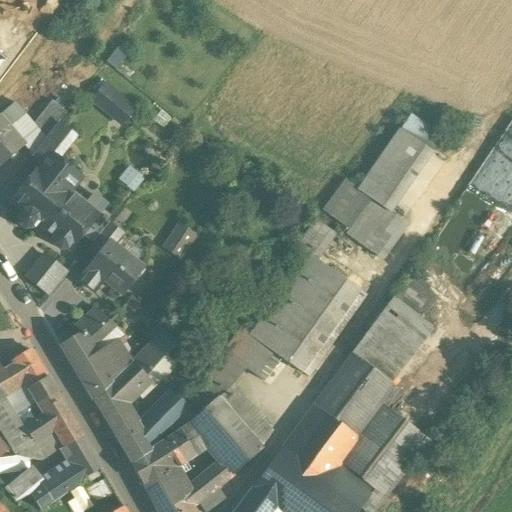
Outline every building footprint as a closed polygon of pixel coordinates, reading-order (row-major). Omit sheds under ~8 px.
[(136,106),(106,80),(90,98),(120,124),(136,106)] [(50,103),(32,126),(44,140),(65,114),(50,103)] [(14,104),(0,116),(0,166),(22,147),(7,129),(23,115),(14,104)] [(400,129),(434,149),(442,135),(408,116),(400,129)] [(73,138),(57,125),(31,157),(42,165),(50,155),(55,160),(73,138)] [(399,131),(357,191),(370,200),(390,214),(390,213),(432,154),(399,131)] [(23,188),(11,204),(13,205),(21,212),(17,218),(18,226),(24,231),(32,230),(37,224),(53,238),(52,239),(53,246),(59,250),(66,250),(67,248),(69,250),(94,219),(95,220),(105,207),(93,197),(86,206),(69,193),(80,179),(55,160),(50,155),(42,165),(23,188)] [(144,179),(129,166),(117,179),(132,193),(144,179)] [(23,188),(13,180),(0,195),(0,203),(8,210),(13,205),(11,204),(23,188)] [(349,230),(370,200),(357,191),(345,182),(323,212),(349,230)] [(511,206),(470,184),(431,259),(477,283),(511,215),(511,206)] [(349,230),(346,234),(382,260),(407,225),(390,213),(390,214),(370,200),(349,230)] [(316,222),(298,248),(307,254),(315,260),(333,235),(316,222)] [(108,225),(85,253),(96,261),(109,244),(114,248),(123,237),(108,225)] [(180,228),(161,257),(174,265),(193,236),(180,228)] [(114,248),(109,244),(96,261),(79,282),(93,293),(103,281),(121,295),(133,278),(140,277),(144,272),(143,266),(138,262),(132,262),(114,248)] [(307,254),(248,338),(284,364),(302,375),(360,292),(315,260),(307,254)] [(67,275),(44,257),(27,278),(50,297),(67,275)] [(391,299),(419,320),(432,300),(428,297),(431,292),(408,275),(391,299)] [(251,287),(243,298),(253,305),(261,294),(260,293),(265,286),(259,281),(254,289),(251,287)] [(391,299),(350,355),(378,375),(419,320),(391,299)] [(114,329),(95,311),(76,330),(80,334),(82,333),(92,351),(114,329)] [(114,329),(92,351),(96,356),(115,344),(124,338),(114,329)] [(267,387),(284,364),(248,338),(238,331),(182,403),(187,407),(181,414),(190,425),(216,399),(232,385),(242,371),(267,387)] [(92,351),(82,333),(80,334),(60,346),(93,401),(130,365),(115,344),(96,356),(92,351)] [(176,345),(164,333),(147,350),(163,357),(164,358),(176,345)] [(163,357),(147,350),(131,364),(132,364),(146,379),(148,376),(163,357)] [(55,392),(29,351),(12,361),(15,366),(25,381),(25,382),(47,420),(53,430),(62,445),(63,447),(81,437),(55,392)] [(350,355),(312,405),(313,406),(313,405),(344,429),(382,379),(378,375),(350,355)] [(130,365),(93,401),(105,422),(121,407),(148,382),(146,379),(132,364),(130,365)] [(0,367),(0,432),(15,457),(53,430),(47,420),(27,432),(4,394),(25,382),(25,381),(15,366),(4,373),(0,367)] [(250,406),(232,385),(216,399),(245,433),(260,420),(250,406)] [(172,395),(137,431),(133,426),(121,407),(105,422),(131,465),(148,454),(146,450),(169,426),(181,414),(187,407),(182,403),(172,395)] [(245,433),(216,399),(190,425),(189,426),(190,428),(207,446),(222,463),(234,477),(261,451),(260,449),(245,433)] [(344,429),(313,405),(313,406),(279,451),(320,481),(354,437),(344,429)] [(354,437),(320,481),(360,509),(360,510),(362,511),(373,511),(427,443),(378,405),(354,437)] [(190,428),(189,426),(190,425),(181,414),(169,426),(178,436),(190,428)] [(260,420),(245,433),(260,449),(271,433),(260,420)] [(148,454),(131,465),(142,486),(149,499),(180,478),(173,467),(207,446),(190,428),(178,436),(148,454)] [(53,430),(15,457),(23,466),(29,463),(39,453),(41,456),(62,445),(53,430)] [(74,465),(37,492),(52,503),(61,496),(79,483),(99,469),(81,437),(63,447),(74,465)] [(37,492),(0,442),(0,485),(15,504),(30,496),(40,511),(52,503),(37,492)] [(320,481),(279,451),(252,488),(278,507),(284,511),(358,511),(360,510),(360,509),(320,481)] [(188,490),(180,496),(190,509),(222,487),(234,477),(222,463),(188,490)] [(180,478),(149,499),(155,511),(191,511),(190,509),(180,496),(188,490),(180,478)] [(106,480),(89,487),(95,502),(113,495),(106,480)] [(252,488),(234,511),(274,511),(278,507),(252,488)] [(83,489),(65,498),(72,511),(80,511),(92,505),(83,489)]
